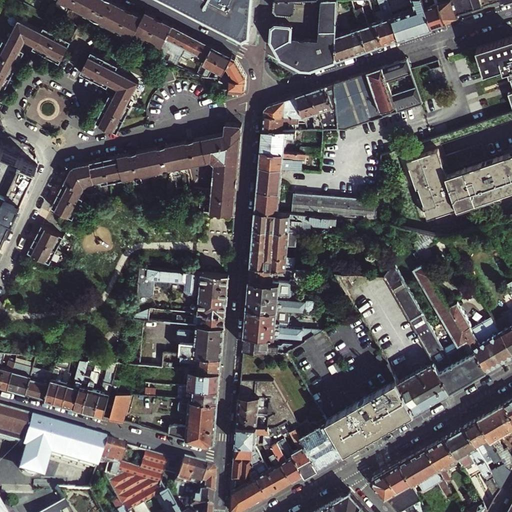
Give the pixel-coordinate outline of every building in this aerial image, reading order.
[(59,0),(85,13),(83,15),(89,18),(90,16),(100,21),(99,23),(104,26),(105,24),(132,38),(135,32),(162,46),(173,24),(163,19),(162,21),(159,22),(156,20),(155,17),(156,15),(146,10),(143,16),(133,10),(132,13),(130,13),(126,12),(125,9),(126,7),(113,0),(59,0)] [(173,0),(245,36),(251,33),(253,0),(173,0)] [(312,67),(336,59),(337,0),(322,0),(321,39),(293,37),(293,25),(291,23),(277,22),(274,25),(273,25),(272,38),(282,56),(302,66),(312,67)] [(292,13),(293,12),(294,3),(303,2),(302,0),(274,0),(274,9),(275,9),(278,13),(292,13)] [(337,0),(336,59),(369,48),(352,0),(337,0)] [(352,0),(369,48),(384,42),(376,21),(369,23),(363,7),(370,4),(368,0),(352,0)] [(384,42),(400,37),(392,15),(386,0),(379,0),(380,2),(379,2),(385,18),(376,21),(384,42)] [(400,37),(432,26),(423,0),(413,0),(416,7),(392,15),(400,37)] [(423,0),(432,26),(445,21),(439,2),(439,1),(430,4),(431,1),(430,0),(423,0)] [(438,0),(439,1),(439,2),(445,21),(459,17),(457,13),(452,0),(438,0)] [(452,0),(457,13),(500,0),(452,0)] [(19,61),(24,51),(20,49),(25,39),(35,44),(32,48),(42,53),(44,51),(46,50),(50,52),(51,55),(50,57),(60,62),(71,40),(44,26),(42,30),(18,18),(7,42),(2,40),(0,45),(0,99),(2,95),(0,94),(0,89),(1,88),(3,87),(6,88),(15,68),(13,67),(12,65),(14,61),(17,60),(19,61)] [(193,34),(173,24),(162,46),(159,52),(157,56),(163,59),(168,49),(182,56),(193,34)] [(194,50),(206,57),(213,44),(193,34),(182,56),(189,59),(194,50)] [(511,35),(477,46),(485,71),(504,65),(505,69),(511,66),(511,65),(511,62),(511,61),(511,35)] [(209,77),(214,67),(223,49),(213,44),(206,57),(204,62),(209,65),(203,76),(209,77)] [(213,77),(221,78),(233,55),(223,49),(214,67),(217,69),(213,77)] [(97,121),(119,133),(132,105),(128,103),(140,80),(116,68),(118,64),(100,55),(99,55),(91,51),(80,72),(90,77),(91,75),(94,74),(98,76),(99,79),(97,81),(107,86),(109,82),(118,87),(114,95),(111,94),(106,104),(108,105),(109,107),(107,111),(104,112),(102,111),(97,121)] [(233,55),(221,78),(229,78),(228,88),(245,89),(246,74),(236,57),(233,55)] [(422,101),(411,67),(408,57),(383,65),(398,109),(422,101)] [(173,65),(163,68),(165,81),(176,79),(173,65)] [(383,65),(368,70),(383,114),(398,109),(383,65)] [(368,70),(334,81),(334,87),(338,126),(341,126),(345,127),(383,114),(368,70)] [(334,81),(312,89),(324,127),(338,126),(334,87),(334,81)] [(324,127),(312,89),(297,94),(304,114),(312,112),(315,121),(307,123),(308,127),(323,127),(324,127)] [(304,114),(297,94),(286,98),(285,114),(299,115),(298,120),(303,120),(306,120),(304,114)] [(265,107),(265,113),(285,114),(286,98),(269,104),(265,107)] [(265,113),(263,129),(291,128),(292,121),(298,120),(299,115),(285,114),(265,113)] [(53,207),(74,218),(85,197),(80,195),(85,185),(91,183),(100,181),(101,186),(211,160),(214,162),(213,173),(238,175),(238,168),(242,123),(225,121),(224,132),(195,139),(195,142),(194,144),(190,145),(187,143),(187,141),(166,145),(166,148),(165,150),(161,151),(159,150),(158,147),(137,152),(137,155),(136,157),(132,158),(129,156),(129,154),(108,158),(108,161),(107,163),(103,164),(101,163),(100,160),(75,166),(72,168),(61,190),(63,191),(64,193),(62,197),(60,198),(58,197),(53,207)] [(261,148),(284,150),(286,133),(296,134),(297,128),(291,128),(263,129),(261,148)] [(0,249),(3,243),(39,165),(0,147),(0,249)] [(260,164),(283,166),(292,167),(293,158),(305,159),(305,152),(299,151),(284,150),(261,148),(260,164)] [(424,204),(429,219),(459,208),(495,195),(511,189),(511,155),(449,178),(448,175),(440,151),(439,149),(408,160),(418,188),(420,188),(426,204),(424,204)] [(511,151),(448,175),(449,178),(511,155),(511,151)] [(282,173),(283,166),(260,164),(259,171),(282,173)] [(259,171),(258,188),(318,193),(320,176),(308,175),(307,185),(295,184),(292,180),(293,174),(282,173),(259,171)] [(237,183),(238,175),(213,173),(212,181),(237,183)] [(210,210),(235,212),(235,202),(233,202),(231,200),(232,196),(234,194),(236,194),(237,183),(212,181),(210,210)] [(318,193),(258,188),(256,209),(301,213),(336,216),(373,219),(373,220),(376,220),(378,198),(318,193)] [(495,195),(459,208),(460,210),(496,197),(495,195)] [(336,222),(336,216),(301,213),(256,209),(254,226),(297,230),(310,231),(311,220),(313,220),(314,223),(328,224),(330,222),(331,221),(336,222)] [(52,263),(54,259),(66,236),(44,225),(39,234),(42,235),(42,238),(41,242),(38,243),(36,242),(30,252),(52,263)] [(296,244),(297,230),(254,226),(254,233),(251,264),(294,267),(295,256),(287,255),(288,244),(296,244)] [(419,250),(420,252),(443,235),(419,230),(415,245),(419,250)] [(451,389),(488,368),(456,314),(451,305),(420,252),(419,250),(415,252),(418,259),(421,261),(422,264),(415,268),(456,339),(458,342),(451,346),(452,348),(447,351),(444,346),(396,264),(391,267),(385,275),(435,360),(451,389)] [(294,267),(251,264),(250,277),(273,279),(273,275),(278,276),(278,274),(290,275),(290,271),(295,272),(295,267),(294,267)] [(201,290),(199,311),(226,313),(229,273),(149,267),(148,276),(151,279),(186,282),(185,289),(188,294),(194,294),(198,290),(201,290)] [(273,279),(250,277),(248,304),(290,308),(314,310),(315,300),(291,298),(291,293),(294,293),(295,284),(298,284),(298,278),(305,279),(306,268),(295,267),(295,272),(294,275),(294,278),(290,278),(290,281),(273,279)] [(488,368),(511,354),(511,347),(501,329),(496,320),(493,314),(472,326),(471,324),(472,323),(459,300),(451,305),(456,314),(488,368)] [(248,304),(246,332),(283,335),(308,337),(315,333),(315,334),(325,329),(289,324),(290,308),(248,304)] [(136,317),(145,318),(151,319),(152,307),(136,313),(136,317)] [(509,325),(501,329),(511,347),(511,310),(504,316),(509,325)] [(198,322),(225,325),(226,313),(199,311),(196,311),(196,315),(179,314),(178,321),(198,322)] [(496,320),(501,329),(509,325),(504,316),(496,320)] [(182,341),(181,352),(222,356),(225,325),(198,322),(197,330),(180,329),(179,330),(178,339),(179,340),(182,341)] [(246,332),(244,345),(287,349),(298,343),(296,341),(287,341),(285,342),(282,342),(283,335),(246,332)] [(456,339),(444,346),(447,351),(452,348),(451,346),(458,342),(456,339)] [(190,368),(221,370),(222,356),(181,352),(179,352),(179,357),(182,357),(182,359),(191,360),(190,368)] [(26,374),(13,370),(8,388),(26,393),(33,368),(37,355),(31,354),(26,374)] [(0,385),(8,388),(13,370),(7,368),(9,360),(10,360),(11,357),(4,356),(0,369),(0,385)] [(56,364),(64,367),(67,357),(58,357),(56,364)] [(76,407),(85,374),(89,359),(82,359),(76,379),(78,379),(76,385),(69,383),(63,403),(76,407)] [(96,412),(103,389),(94,387),(96,381),(98,381),(100,373),(98,372),(102,360),(98,360),(96,369),(96,371),(93,371),(91,376),(89,385),(90,385),(84,409),(96,412)] [(340,360),(334,363),(338,370),(339,372),(345,368),(340,360)] [(431,362),(399,380),(416,409),(448,391),(451,389),(435,360),(431,362)] [(333,373),(338,370),(334,363),(329,366),(333,373)] [(154,382),(164,383),(181,384),(220,387),(221,370),(190,368),(173,366),(172,376),(165,375),(162,377),(154,376),(154,382)] [(36,369),(33,368),(26,393),(46,399),(53,374),(46,372),(43,380),(34,377),(36,369)] [(55,368),(53,374),(46,399),(55,401),(61,381),(60,380),(56,379),(59,370),(55,368)] [(63,370),(60,380),(61,381),(55,401),(63,403),(69,383),(70,377),(71,375),(69,374),(70,369),(67,368),(67,371),(63,370)] [(96,412),(105,415),(115,379),(116,374),(113,373),(112,378),(106,376),(103,389),(96,412)] [(76,407),(84,409),(90,385),(89,385),(91,376),(85,374),(76,407)] [(327,418),(346,449),(349,447),(384,427),(411,412),(416,409),(399,380),(398,377),(392,380),(331,415),(327,418)] [(115,379),(105,415),(111,417),(118,391),(121,381),(115,379)] [(185,390),(184,397),(219,400),(220,387),(181,384),(164,383),(164,388),(170,389),(170,390),(181,391),(182,390),(185,390)] [(241,383),(240,395),(271,397),(271,398),(275,412),(269,415),(268,424),(270,424),(279,424),(287,419),(293,428),(297,426),(273,384),(257,383),(256,385),(241,383)] [(111,417),(124,420),(132,393),(118,391),(111,417)] [(239,404),(259,406),(260,401),(270,402),(271,398),(271,397),(240,395),(239,404)] [(219,400),(184,397),(183,399),(180,400),(179,406),(182,410),(190,410),(188,424),(177,424),(171,425),(170,433),(210,444),(215,440),(219,400)] [(511,413),(505,401),(479,416),(507,465),(511,468),(511,467),(511,453),(507,446),(505,447),(498,435),(511,426),(511,413)] [(270,407),(259,406),(239,404),(239,414),(269,415),(270,407)] [(0,434),(20,441),(19,446),(18,447),(21,448),(23,449),(19,462),(19,464),(19,468),(20,470),(23,473),(26,475),(33,449),(40,424),(39,422),(0,411),(0,434)] [(238,424),(268,424),(269,415),(239,414),(238,424)] [(319,465),(346,449),(327,418),(326,416),(318,421),(314,420),(310,422),(309,426),(300,431),(319,465)] [(479,416),(466,424),(484,454),(491,450),(499,465),(492,469),(492,470),(495,475),(502,486),(511,468),(507,465),(479,416)] [(44,454),(95,469),(103,440),(91,437),(86,438),(85,439),(41,427),(42,426),(40,424),(33,449),(26,475),(28,475),(33,475),(35,474),(38,471),(41,467),(44,454)] [(270,424),(268,424),(238,424),(236,443),(256,443),(259,443),(260,434),(257,434),(258,432),(260,432),(260,433),(265,433),(264,444),(265,444),(273,444),(273,443),(271,436),(270,424)] [(270,424),(271,436),(276,434),(278,434),(283,431),(279,424),(270,424)] [(484,454),(466,424),(446,435),(461,459),(465,467),(475,461),(475,460),(478,458),(486,474),(492,470),(492,469),(484,454)] [(307,472),(319,465),(300,431),(297,426),(293,428),(291,429),(294,434),(292,436),(296,443),(299,443),(300,446),(294,449),(307,472)] [(0,440),(19,446),(20,441),(0,434),(0,440)] [(446,435),(427,446),(441,470),(445,468),(461,459),(446,435)] [(273,443),(273,444),(294,479),(307,472),(294,449),(286,436),(273,443)] [(103,440),(95,469),(94,472),(97,473),(100,473),(101,471),(103,464),(107,465),(113,443),(103,440)] [(124,446),(113,443),(107,465),(105,472),(101,471),(100,473),(102,474),(114,477),(124,446)] [(256,443),(236,443),(234,473),(231,510),(233,511),(236,511),(269,493),(258,474),(260,473),(254,463),(261,459),(264,458),(256,443)] [(294,479),(273,444),(265,444),(276,463),(269,467),(280,487),(294,479)] [(166,458),(124,446),(114,477),(102,474),(109,486),(122,508),(124,511),(147,511),(143,503),(156,496),(159,484),(163,472),(166,458)] [(400,461),(413,483),(419,479),(424,488),(439,480),(448,495),(454,492),(447,480),(441,470),(427,446),(400,461)] [(166,458),(163,472),(176,475),(180,462),(166,458)] [(269,493),(280,487),(269,467),(265,460),(263,461),(261,459),(254,463),(260,473),(258,474),(269,493)] [(400,461),(373,477),(372,482),(400,511),(406,511),(408,511),(406,508),(409,506),(399,489),(406,485),(416,501),(414,502),(419,511),(430,511),(413,483),(400,461)] [(185,485),(191,465),(180,462),(176,475),(172,489),(177,498),(181,499),(183,494),(178,493),(180,484),(185,485)] [(195,495),(203,468),(191,465),(185,485),(190,487),(187,495),(183,494),(181,499),(194,500),(195,495)] [(195,495),(210,496),(212,474),(209,470),(203,468),(195,495)] [(441,470),(447,480),(450,478),(445,468),(441,470)] [(502,486),(495,475),(487,480),(496,496),(502,486)] [(173,508),(159,484),(156,496),(163,508),(165,511),(184,511),(182,507),(180,504),(173,508)] [(312,511),(371,511),(351,490),(312,511)] [(209,509),(210,496),(195,495),(194,500),(181,499),(177,498),(180,504),(182,507),(209,509)] [(156,511),(151,502),(153,501),(159,511),(163,508),(156,496),(143,503),(147,511),(156,511)] [(486,511),(489,508),(484,499),(465,511),(486,511)] [(69,511),(63,502),(45,511),(69,511)]
